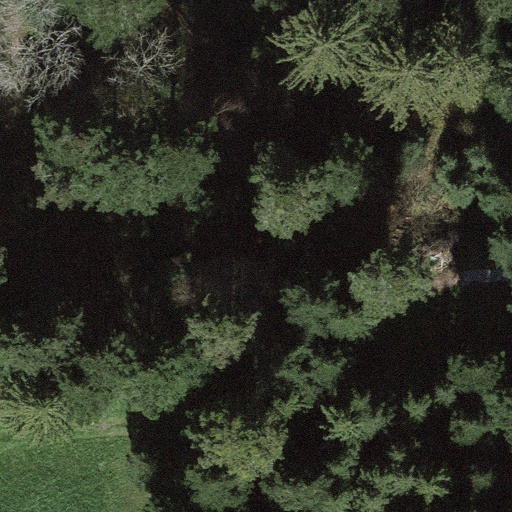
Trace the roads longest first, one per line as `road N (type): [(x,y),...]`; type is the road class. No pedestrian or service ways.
road 1 (track): [(0,445),(35,433),(175,420),(511,63)]
road 2 (track): [(511,340),(323,393),(213,468)]
